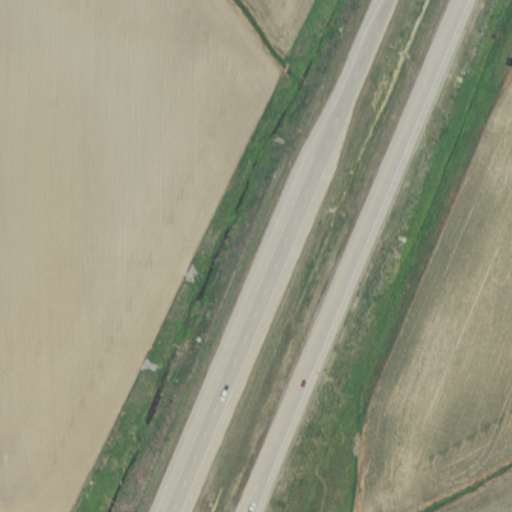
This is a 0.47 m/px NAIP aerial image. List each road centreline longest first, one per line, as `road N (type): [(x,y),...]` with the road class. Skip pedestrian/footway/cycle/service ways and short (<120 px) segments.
road 1 (primary): [(266,470),(462,0)]
road 2 (primary): [(355,69),(176,511)]
